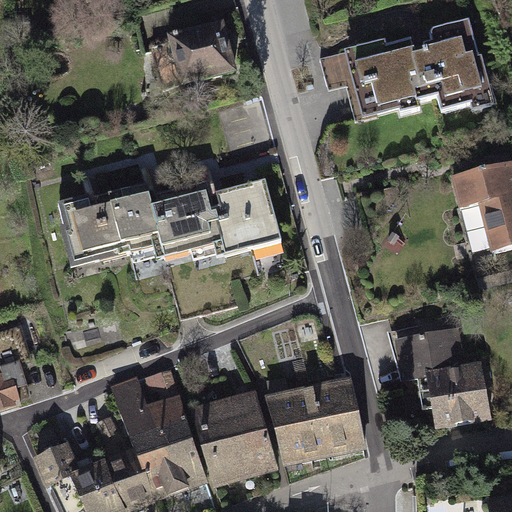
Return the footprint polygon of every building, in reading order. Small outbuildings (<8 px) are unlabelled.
[(223,20),(166,35),(179,86),(236,72),(223,20)] [(436,51),(351,69),(366,122),(441,102),(446,118),(495,106),(472,24),(433,38),(436,51)] [(511,171),(509,159),(444,175),(453,212),(471,208),(483,254),(511,247),(511,171)] [(269,187),(212,203),(227,261),(283,248),(269,187)] [(132,263),(167,256),(158,214),(153,192),(115,199),(132,263)] [(75,276),(132,263),(115,199),(59,209),(75,276)] [(212,203),(158,214),(167,256),(172,274),(227,261),(212,203)] [(459,329),(394,342),(401,380),(424,376),(435,432),(495,420),(483,362),(466,365),(459,329)] [(0,376),(0,412),(17,407),(15,403),(20,401),(16,389),(28,386),(20,362),(1,368),(4,375),(0,376)] [(178,373),(113,391),(136,451),(155,502),(214,485),(190,410),(178,373)] [(364,447),(348,381),(330,385),(346,451),(364,447)] [(320,457),(346,451),(330,385),(304,392),(320,457)] [(264,391),(190,410),(214,485),(283,466),(267,401),(264,391)] [(320,457),(304,392),(267,401),(283,466),(320,457)] [(66,447),(33,460),(47,494),(51,492),(59,511),(123,511),(104,464),(77,475),(66,447)] [(128,511),(155,502),(136,451),(104,464),(123,511),(128,511)] [(511,511),(511,493),(479,500),(481,511),(511,511)]
